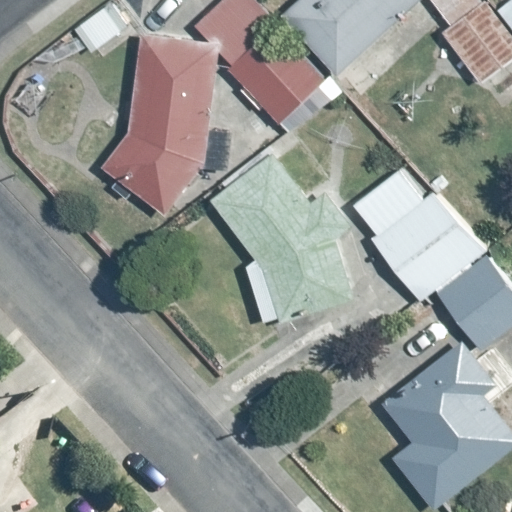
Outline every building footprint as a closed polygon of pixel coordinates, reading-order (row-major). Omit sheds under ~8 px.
[(206,36),(201,39),(147,29),(139,82),(81,157),(120,187),(126,179),(169,212),(209,160),(220,62),(227,60),(281,122),(328,80),(257,0),(218,0),(194,22),(206,36)] [(417,0),(299,0),(287,11),(340,69),(417,0)] [(511,0),(505,0),(500,4),(511,20),(511,0)] [(511,60),(511,20),(500,4),(491,11),(485,2),(447,31),(485,81),(511,60)] [(323,187),(314,195),(270,144),(207,200),(258,257),(263,320),(353,299),(341,232),(354,221),(323,187)] [(438,288),(489,247),(440,188),(429,197),(399,162),(349,204),(427,298),(438,288)] [(435,290),(449,307),(362,378),(406,432),(388,447),(437,508),(511,447),(511,419),(495,399),(511,385),(511,369),(490,342),(511,324),(511,276),(489,247),(435,290)]
